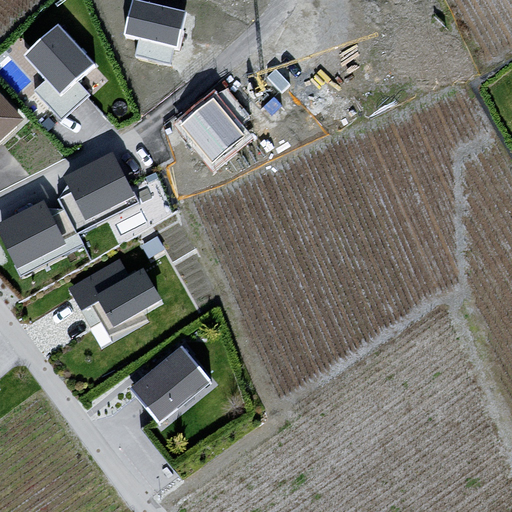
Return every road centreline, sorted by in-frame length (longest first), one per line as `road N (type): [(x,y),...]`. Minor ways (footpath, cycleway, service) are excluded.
road 1 (residential): [(285,0),(224,65),(132,136),(0,202)]
road 2 (residential): [(152,511),(0,313)]
